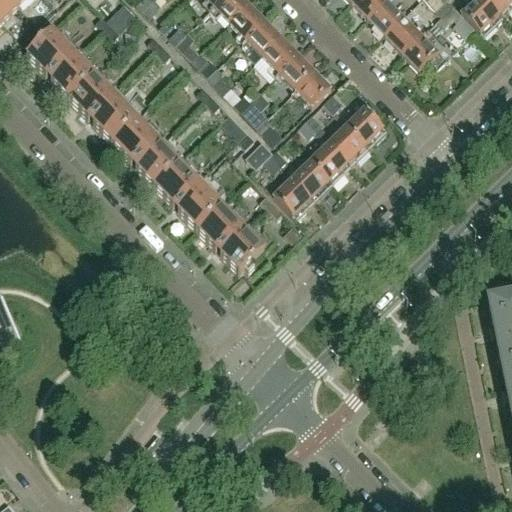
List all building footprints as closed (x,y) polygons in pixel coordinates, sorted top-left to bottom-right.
[(37,36),(1,0),(0,0),(0,65),(3,69),(37,36)] [(35,0),(1,0),(37,36),(54,19),(35,0)] [(160,0),(147,0),(135,12),(141,18),(152,9),(160,0)] [(199,0),(213,14),(227,0),(199,0)] [(229,31),(248,12),(236,0),(227,0),(213,14),(209,18),(216,25),(220,21),(229,31)] [(351,12),(363,0),(339,0),(350,11),(351,12)] [(368,29),(395,3),(392,0),(379,0),(379,1),(378,0),(363,0),(351,12),(368,29)] [(479,3),(476,0),(468,0),(464,4),(471,10),(460,21),(462,23),(483,44),(502,27),(479,3)] [(476,0),(479,3),(502,27),(511,16),(511,1),(510,0),(476,0)] [(385,46),(404,27),(395,17),(402,10),(395,3),(368,29),(385,46)] [(441,23),(452,12),(447,7),(435,18),(441,23)] [(147,25),(158,15),(152,9),(141,18),(147,25)] [(242,51),(265,29),(248,12),(229,31),(239,41),(235,44),(242,51)] [(456,29),(462,23),(460,21),(452,12),(441,23),(435,29),(441,36),(452,25),(456,29)] [(119,41),(139,21),(133,15),(128,20),(124,16),(114,26),(117,30),(113,34),(119,41)] [(105,38),(111,33),(102,23),(96,29),(105,38)] [(401,63),(421,44),(404,27),(385,46),(401,63)] [(261,64),(281,46),(265,29),(242,51),(248,58),(252,55),(261,64)] [(113,34),(111,33),(105,38),(113,46),(119,41),(113,34)] [(185,42),(178,36),(168,45),(174,52),(185,42)] [(445,68),(428,51),(435,44),(428,37),(421,44),(401,63),(418,80),(426,73),(433,80),(445,68)] [(95,84),(52,40),(26,64),(69,108),(95,84)] [(191,48),(185,42),(174,52),(180,58),(191,48)] [(148,50),(156,59),(162,53),(153,45),(148,50)] [(278,81),(297,62),(281,46),(261,64),(278,81)] [(367,59),(383,77),(395,66),(379,48),(367,59)] [(162,53),(156,59),(164,68),(170,62),(162,53)] [(192,54),(183,61),(190,68),(198,61),(192,54)] [(294,98),(313,79),(297,62),(278,81),(294,98)] [(207,85),(217,75),(211,69),(201,79),(207,85)] [(213,91),(223,81),(217,75),(207,85),(213,91)] [(311,115),(330,96),(313,79),(294,98),(311,115)] [(137,127),(95,84),(69,108),(111,152),(137,127)] [(205,109),(211,104),(202,95),(197,101),(205,109)] [(332,101),(329,104),(322,111),(333,121),(343,112),(332,101)] [(240,119),(250,109),(243,102),(233,112),(239,119),(240,119)] [(219,112),(211,104),(205,109),(213,118),(219,112)] [(257,116),(250,109),(240,119),(246,126),(257,116)] [(385,140),(374,128),(378,124),(367,113),(344,134),(367,158),(385,140)] [(229,140),(238,131),(229,122),(220,131),(229,140)] [(321,133),(311,123),(304,129),(314,139),(321,133)] [(262,142),(272,131),(266,125),(265,126),(256,135),(262,142)] [(179,171),(137,127),(111,152),(154,195),(179,171)] [(314,139),(304,129),(298,135),(308,145),(314,139)] [(367,158),(344,134),(326,152),(349,175),(367,158)] [(247,140),(238,149),(243,155),(252,146),(247,140)] [(254,176),(270,160),(261,151),(245,166),(254,176)] [(349,175),(326,152),(308,169),(331,192),(349,175)] [(285,168),(275,157),(269,164),(279,174),(285,168)] [(279,174),(269,164),(262,170),(273,180),(279,174)] [(331,192),(308,169),(290,186),(313,210),(331,192)] [(221,214),(179,171),(154,195),(196,239),(221,214)] [(313,210),(290,186),(272,204),(295,228),(313,210)] [(268,217),(274,212),(266,203),(260,209),(268,217)] [(283,221),(274,212),(268,217),(278,227),(283,221)] [(264,258),(221,214),(196,239),(239,283),(243,278),(247,282),(254,274),(251,270),(264,258)] [(511,302),(487,308),(501,371),(511,368),(511,302)] [(17,340),(6,316),(1,304),(1,305),(0,306),(0,356),(19,349),(19,350),(21,349),(17,340)] [(511,368),(501,371),(511,426),(511,368)]
